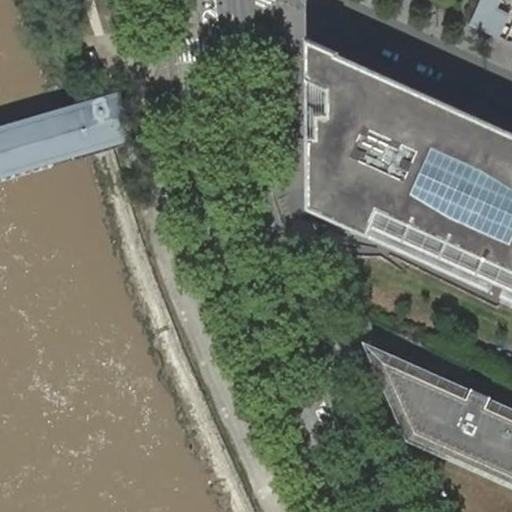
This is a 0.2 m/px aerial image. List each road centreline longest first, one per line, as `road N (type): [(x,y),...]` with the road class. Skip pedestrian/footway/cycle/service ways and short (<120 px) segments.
road 1 (secondary): [(230,0),(258,203),(392,511)]
road 2 (residential): [(314,0),(511,88)]
